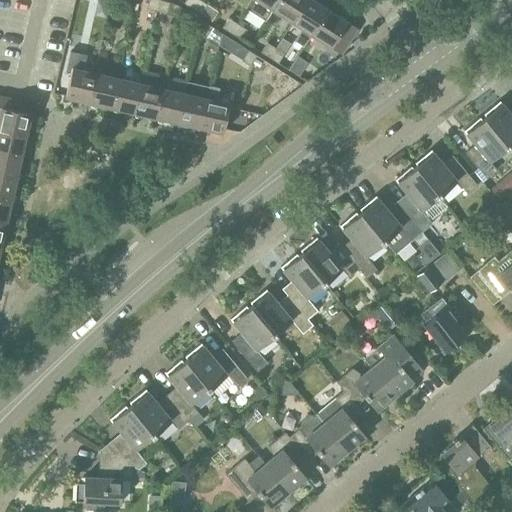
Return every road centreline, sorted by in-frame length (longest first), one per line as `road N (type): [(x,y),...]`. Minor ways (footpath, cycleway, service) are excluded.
road 1 (residential): [(0,489),(93,387),(224,268),(511,51)]
road 2 (secondary): [(0,429),(152,284),(431,73)]
road 3 (secondary): [(418,51),(145,273),(0,405)]
road 4 (residential): [(511,353),(321,511)]
